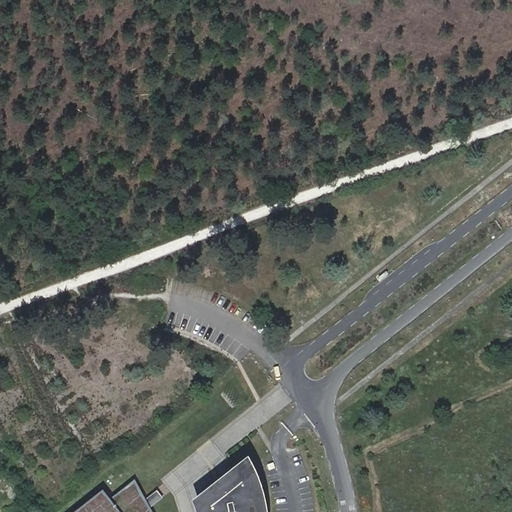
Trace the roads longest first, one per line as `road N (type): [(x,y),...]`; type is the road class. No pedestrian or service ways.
road 1 (track): [(511,118),(0,308)]
road 2 (unclassified): [(511,203),(422,260),(297,357),(295,380),(315,401)]
road 3 (unclassified): [(315,401),(347,361),(511,221)]
